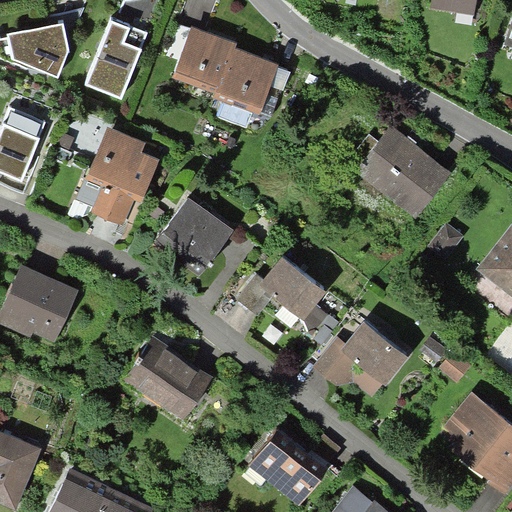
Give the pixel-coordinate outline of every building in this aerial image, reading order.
[(430,0),(429,7),(473,14),(475,0),(430,0)] [(147,27),(112,14),(88,77),(122,90),(147,27)] [(69,45),(63,15),(8,27),(13,51),(59,69),(69,45)] [(233,41),(186,24),(169,73),(258,105),(273,64),(230,48),(233,41)] [(45,116),(11,102),(0,129),(0,162),(22,172),(45,116)] [(445,169),(386,127),(354,171),(413,213),(445,169)] [(154,151),(99,128),(79,177),(104,187),(94,212),(123,224),(154,151)] [(228,227),(183,194),(151,238),(195,271),(228,227)] [(511,225),(507,222),(475,267),(511,293),(511,225)] [(316,288),(275,255),(254,281),(295,314),(316,288)] [(76,290),(20,266),(0,314),(0,321),(53,344),(76,290)] [(271,297),(249,280),(235,298),(257,315),(271,297)] [(404,353),(350,313),(309,368),(338,389),(350,374),(375,392),(404,353)] [(209,375),(147,334),(118,378),(181,419),(209,375)] [(468,363),(450,352),(437,373),(455,385),(468,363)] [(511,476),(511,425),(470,391),(435,435),(502,489),(511,476)] [(320,464),(269,426),(242,462),(292,500),(320,464)] [(44,446),(0,427),(0,501),(19,509),(44,446)] [(149,511),(150,510),(68,469),(45,511),(149,511)] [(382,511),(350,488),(331,511),(382,511)]
